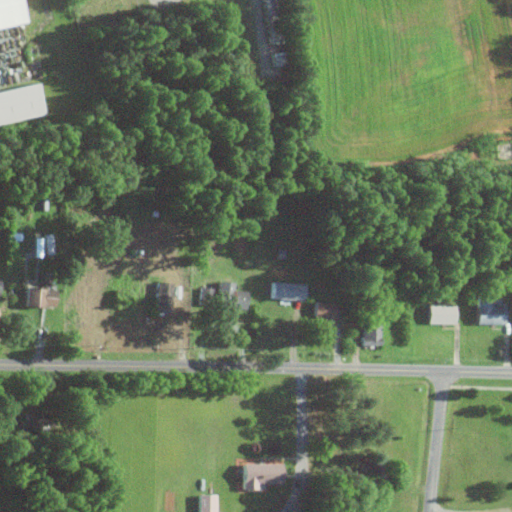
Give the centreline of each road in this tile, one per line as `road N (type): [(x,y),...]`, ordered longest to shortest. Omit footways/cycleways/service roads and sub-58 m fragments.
road 1 (residential): [(301,367),(0,362)]
road 2 (residential): [(301,367),(511,373)]
road 3 (residential): [(429,511),(444,372)]
